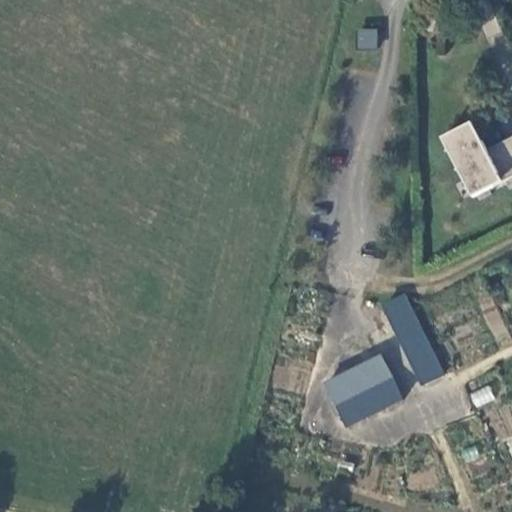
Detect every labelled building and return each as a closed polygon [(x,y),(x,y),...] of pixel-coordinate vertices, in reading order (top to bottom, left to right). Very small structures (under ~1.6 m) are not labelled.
[(436,7),(431,23),(448,29),(453,13),(436,7)] [(362,45),(379,44),(379,26),(362,26),(362,45)] [(481,119),(454,133),(483,191),(511,175),(511,142),(496,151),(481,119)] [(416,306),(409,291),(388,301),(396,316),(416,306)] [(425,327),(418,311),(397,321),(405,336),(425,327)] [(435,345),(427,330),(407,340),(415,355),(435,345)] [(445,365),(437,349),(417,359),(425,374),(445,365)] [(384,350),(370,358),(379,378),(394,370),(384,350)] [(365,360),(350,367),(360,387),(375,380),(365,360)] [(346,370),(331,377),(341,397),(356,390),(346,370)] [(396,375),(382,382),(391,402),(406,394),(396,375)] [(377,384),(362,391),(371,411),(387,403),(377,384)] [(474,407),(494,401),(490,386),(470,392),(474,407)] [(358,394),(343,401),(352,421),(368,413),(358,394)]
